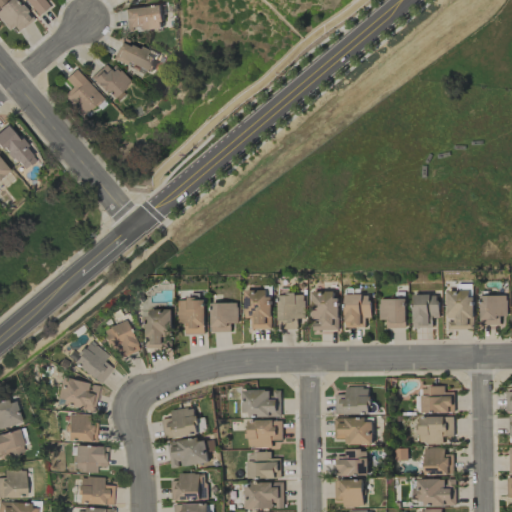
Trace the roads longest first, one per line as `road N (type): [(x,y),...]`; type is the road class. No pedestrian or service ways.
road 1 (residential): [(132,406),(145,389),(244,362),(511,357)]
road 2 (tertiary): [(136,226),(386,14)]
road 3 (residential): [(136,226),(0,66)]
road 4 (residential): [(482,358),(483,511)]
road 5 (residential): [(307,361),(309,511)]
